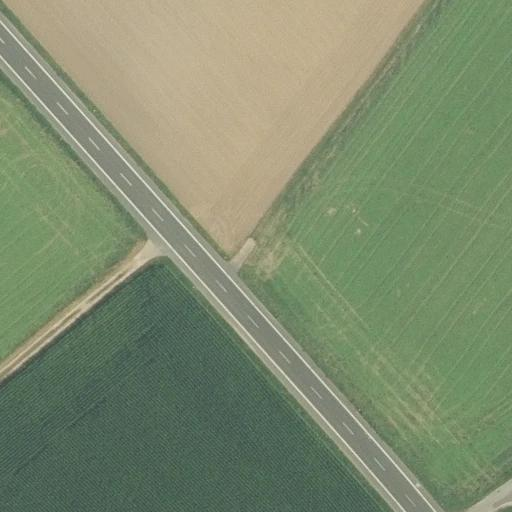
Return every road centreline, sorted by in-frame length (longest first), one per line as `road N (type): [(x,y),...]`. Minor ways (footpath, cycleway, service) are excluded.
road 1 (tertiary): [(419,511),(0,41)]
road 2 (track): [(234,300),(455,0)]
road 3 (track): [(0,402),(186,250)]
